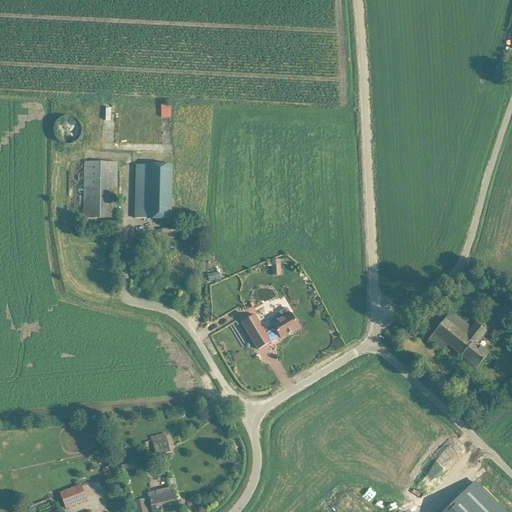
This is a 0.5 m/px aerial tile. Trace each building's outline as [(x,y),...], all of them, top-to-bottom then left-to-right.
[(507,64),(499,62),(494,77),(502,79),(507,64)] [(116,163),(84,163),(84,218),(116,219),(116,163)] [(171,220),(172,166),(136,166),(135,219),(171,220)] [(281,261),(272,261),(272,264),(272,267),(273,276),(281,276),(281,271),(281,261)] [(219,273),(208,275),(208,281),(220,280),(219,273)] [(511,319),(511,292),(500,285),(488,304),(511,319)] [(291,314),(290,314),(287,308),(279,313),(283,318),(272,325),(273,326),(264,331),(268,338),(277,333),(280,339),(299,328),(291,314)] [(486,332),(483,330),(475,323),(471,328),(451,312),(428,340),(442,352),(447,346),(476,369),(483,361),(489,354),(477,344),(486,332)] [(271,343),(268,338),(264,331),(255,315),(242,323),(258,350),(271,343)] [(419,332),(414,327),(409,333),(415,337),(419,332)] [(166,438),(152,441),(156,455),(157,459),(171,456),(170,451),(166,438)] [(110,466),(102,470),(107,481),(115,478),(110,466)] [(506,511),(475,481),(443,511),(506,511)] [(87,501),(81,485),(59,494),(66,509),(87,501)] [(166,511),(175,510),(170,488),(155,491),(157,496),(150,498),(153,511),(166,511)] [(146,511),(144,500),(135,502),(136,511),(146,511)]
